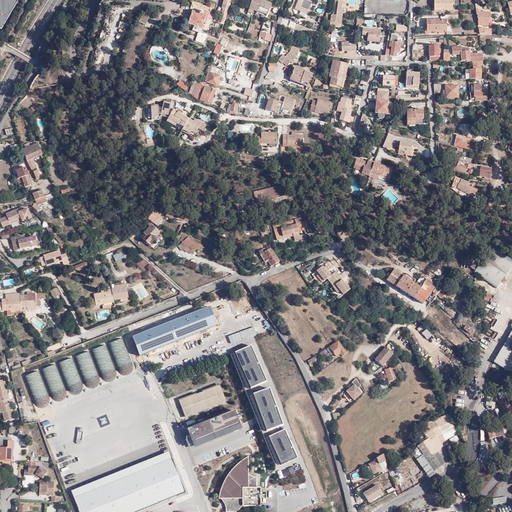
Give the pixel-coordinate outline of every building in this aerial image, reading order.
[(0,0),(0,29),(1,30),(18,0),(0,0)] [(231,2),(231,0),(223,0),(221,8),(223,9),(218,23),(216,22),(215,24),(220,26),(217,34),(220,35),(222,28),(231,2)] [(260,0),(251,0),(251,3),(253,4),(253,5),(259,8),(258,11),(268,15),(272,4),(260,0)] [(302,0),(303,0),(302,0),(298,0),(296,4),(300,5),(300,7),(303,8),(302,11),(307,12),(308,9),(309,9),(311,2),(305,0),(302,0)] [(452,10),(451,0),(433,0),(434,9),(443,9),(443,10),(452,10)] [(192,31),(198,33),(200,34),(201,29),(206,31),(210,21),(211,21),(212,17),(208,15),(211,8),(192,3),(190,8),(193,9),(188,24),(194,26),(192,31)] [(477,18),(478,25),(482,25),(482,23),(489,23),(488,16),(490,17),(490,12),(479,12),(478,12),(477,9),(476,9),(476,15),(477,15),(477,18)] [(149,17),(142,14),(138,22),(145,25),(149,17)] [(482,26),(491,25),(491,17),(490,17),(488,16),(489,23),(482,23),(482,25),(482,26)] [(446,19),(429,20),(429,22),(426,22),(426,30),(447,30),(446,19)] [(380,30),(362,29),(362,36),(367,36),(367,42),(379,42),(380,30)] [(272,36),(265,34),(264,40),(270,42),(272,36)] [(206,38),(198,35),(196,41),(204,44),(206,38)] [(400,43),(387,41),(386,50),(390,50),(389,56),(396,56),(396,51),(399,52),(400,43)] [(217,44),(213,53),(218,55),(222,46),(217,44)] [(428,45),(429,60),(439,59),(438,45),(428,45)] [(293,47),(292,47),(290,51),(294,52),(292,55),(289,53),(285,58),(282,56),(278,61),(281,64),(283,63),(287,66),(291,62),(291,63),(296,58),(297,59),(299,54),(298,53),(299,49),(293,47)] [(460,48),(457,49),(457,47),(451,47),(452,55),(460,54),(461,61),(466,60),(466,61),(468,61),(473,61),(482,61),(482,54),(474,55),(474,53),(469,54),(468,48),(464,48),(460,48)] [(329,77),(331,78),(344,80),(347,65),(332,62),(329,77)] [(294,66),(290,76),(308,83),(311,74),(298,69),(298,68),(294,66)] [(216,75),(219,70),(212,67),(211,69),(210,72),(208,71),(204,81),(216,86),(219,76),(216,75)] [(465,70),(465,79),(468,79),(481,79),(480,67),(473,67),(473,70),(465,70)] [(413,86),(419,86),(420,74),(413,74),(413,70),(407,70),(407,74),(406,87),(413,87),(413,86)] [(308,83),(290,76),(289,79),(307,86),(308,83)] [(382,86),(398,86),(398,84),(398,77),(393,77),(382,77),(382,86)] [(343,87),(344,81),(344,80),(331,78),(330,87),(342,90),(342,87),(343,87)] [(194,79),(189,94),(197,99),(202,84),(202,83),(194,79)] [(181,81),(177,86),(183,90),(186,92),(189,87),(181,81)] [(487,100),(487,96),(484,96),(483,85),(473,85),(473,97),(475,97),(475,101),(487,100)] [(200,100),(207,103),(209,97),(210,97),(212,89),(213,89),(202,86),(201,91),(202,92),(200,100)] [(446,87),(446,91),(446,97),(446,98),(459,98),(459,87),(446,87)] [(245,88),(243,95),(251,97),(253,90),(245,88)] [(209,97),(207,103),(211,104),(216,90),(212,89),(210,97),(209,97)] [(352,100),(342,98),(340,103),(339,102),(337,111),(341,113),(339,120),(351,124),(353,118),(349,116),(352,109),(350,108),(352,100)] [(270,111),(268,117),(274,118),(276,112),(278,104),(279,102),(269,99),(266,109),(270,111)] [(315,109),(322,112),(328,113),(331,103),(317,99),(317,102),(312,101),(309,111),(314,112),(315,109)] [(296,112),(296,113),(300,113),(301,111),(302,111),(303,103),(303,101),(298,100),(297,101),(291,100),(289,108),(293,109),(293,111),(296,112)] [(376,114),(376,115),(378,115),(378,117),(380,119),(383,119),(384,118),(385,115),(387,115),(388,102),(377,101),(376,101),(375,114),(376,114)] [(169,104),(163,112),(171,118),(169,120),(176,124),(174,127),(177,130),(181,126),(184,129),(182,131),(185,134),(194,122),(190,118),(188,121),(185,119),(179,114),(175,111),(177,109),(169,104)] [(413,111),(413,110),(407,110),(407,122),(416,122),(415,120),(415,118),(418,118),(418,120),(424,119),(423,110),(413,111)] [(362,116),(357,130),(359,131),(360,130),(362,130),(362,129),(366,117),(362,116)] [(261,145),(282,145),(282,134),(268,133),(267,137),(261,136),(261,145)] [(390,146),(394,138),(393,135),(388,133),(382,148),(385,150),(387,145),(390,146)] [(290,148),(310,148),(310,136),(291,136),(290,148)] [(461,143),(460,147),(471,150),(472,147),(468,146),(468,144),(472,145),(474,140),(469,138),(469,140),(462,138),(463,137),(455,136),(454,142),(461,143)] [(241,148),(249,145),(247,138),(239,141),(241,148)] [(477,152),(492,155),(491,140),(487,140),(487,149),(479,147),(477,152)] [(411,152),(411,148),(412,144),(400,142),(398,150),(404,151),(404,154),(412,155),(412,152),(411,152)] [(38,144),(22,150),(27,161),(33,159),(33,160),(36,159),(35,157),(42,154),(39,147),(41,146),(40,145),(39,145),(38,144)] [(392,180),(396,169),(389,166),(389,168),(380,165),(381,164),(374,161),(373,163),(362,159),(359,169),(368,173),(367,175),(375,178),(375,180),(382,182),(384,177),(392,180)] [(456,161),(453,171),(461,174),(462,172),(468,174),(468,173),(471,174),(472,170),(470,170),(471,166),(466,164),(465,167),(460,165),(461,163),(456,161)] [(24,176),(28,175),(24,164),(19,165),(20,170),(16,171),(19,179),(22,177),(21,175),(24,174),(24,176)] [(36,180),(41,178),(39,172),(37,172),(37,171),(36,171),(33,165),(30,166),(32,172),(33,172),(36,180)] [(485,178),(491,180),(491,168),(480,167),(479,176),(485,177),(485,178)] [(17,179),(19,187),(24,185),(25,188),(30,186),(31,185),(28,175),(24,176),(24,174),(21,175),(22,177),(19,179),(17,179)] [(455,177),(455,178),(454,182),(452,186),(464,191),(464,192),(475,197),(478,191),(471,188),(472,187),(468,186),(469,183),(455,177)] [(286,187),(295,197),(292,185),(286,187)] [(307,188),(313,194),(317,190),(314,188),(313,188),(310,185),(307,188)] [(74,188),(73,186),(60,190),(60,191),(56,193),(57,194),(61,193),(62,194),(76,190),(75,188),(74,188)] [(263,204),(295,197),(286,187),(261,192),(263,204)] [(38,206),(47,202),(45,197),(43,197),(41,191),(40,191),(40,189),(37,190),(35,191),(36,193),(33,194),(36,204),(33,205),(34,206),(32,207),(36,212),(37,212),(41,210),(38,206)] [(146,216),(153,207),(150,204),(143,214),(146,216)] [(157,210),(153,207),(146,216),(150,220),(157,210)] [(9,213),(5,214),(6,217),(0,219),(0,223),(2,227),(9,224),(9,225),(18,221),(18,220),(21,220),(21,222),(30,218),(26,209),(18,212),(16,210),(9,213)] [(186,223),(191,218),(164,209),(162,214),(186,223)] [(300,237),(306,236),(304,229),(314,227),(312,217),(301,219),(301,222),(280,226),(281,231),(288,229),(289,236),(299,234),(300,237)] [(150,246),(160,235),(155,230),(156,228),(147,220),(135,233),(150,246)] [(175,238),(178,235),(169,228),(166,232),(175,238)] [(288,229),(281,231),(283,240),(289,239),(289,236),(288,229)] [(63,244),(54,232),(52,234),(60,245),(63,244)] [(36,245),(34,236),(24,238),(24,237),(19,235),(9,237),(13,251),(36,245)] [(187,252),(199,243),(190,237),(179,245),(187,252)] [(259,247),(257,249),(265,261),(267,260),(271,265),(279,261),(268,244),(260,249),(259,247)] [(474,272),(496,288),(511,265),(511,259),(493,246),(478,266),(473,262),(470,267),(475,270),(474,272)] [(62,266),(67,264),(64,253),(59,255),(57,250),(42,255),(43,256),(38,258),(41,266),(45,265),(46,266),(61,262),(62,266)] [(76,272),(89,265),(86,259),(74,266),(76,272)] [(143,270),(148,264),(144,260),(136,264),(143,270)] [(344,281),(334,270),(329,274),(325,270),(328,268),(325,263),(322,266),(321,264),(315,269),(317,273),(315,274),(321,281),(326,277),(337,291),(339,289),(342,293),(350,286),(345,280),(344,281)] [(412,297),(410,280),(394,268),(390,273),(387,272),(384,276),(412,297)] [(412,297),(423,304),(434,287),(425,280),(420,287),(410,280),(412,297)] [(112,300),(127,297),(124,283),(112,285),(112,287),(100,289),(100,292),(91,293),(94,305),(112,302),(112,300)] [(436,286),(432,291),(434,293),(432,295),(435,297),(436,295),(442,299),(445,294),(436,286)] [(54,297),(60,294),(56,287),(50,290),(54,297)] [(28,294),(21,294),(21,297),(22,308),(23,308),(23,310),(29,310),(28,306),(36,306),(36,305),(35,293),(35,291),(28,292),(28,294)] [(21,297),(5,297),(1,298),(1,301),(0,301),(0,310),(12,309),(22,308),(21,297)] [(359,315),(364,309),(350,297),(345,303),(359,315)] [(191,304),(179,308),(159,315),(160,320),(193,309),(191,304)] [(464,328),(469,333),(473,329),(467,324),(464,328)] [(427,328),(421,332),(426,339),(431,335),(427,328)] [(511,330),(494,362),(511,373),(511,371),(511,330)] [(95,361),(102,359),(111,355),(121,352),(130,349),(132,348),(127,332),(18,373),(23,387),(25,386),(36,382),(44,380),(55,376),(63,373),(76,368),(81,367),(95,361)] [(340,355),(341,357),(349,351),(347,348),(344,349),(339,343),(331,348),(330,346),(308,361),(309,364),(325,353),(327,356),(331,354),(332,356),(335,354),(337,357),(340,355)] [(250,386),(267,380),(254,344),(232,351),(235,358),(274,468),(278,466),(280,470),(299,463),(297,457),(287,427),(278,431),(277,427),(284,424),(271,386),(252,392),(250,386)] [(206,361),(229,352),(227,347),(204,355),(206,361)] [(393,354),(386,347),(375,359),(383,367),(386,364),(384,362),(393,354)] [(130,349),(121,352),(123,357),(132,354),(130,349)] [(111,355),(102,359),(104,364),(113,360),(111,355)] [(97,368),(95,361),(81,367),(83,373),(97,368)] [(387,380),(396,379),(394,367),(385,369),(387,380)] [(79,375),(76,368),(63,373),(65,380),(79,375)] [(501,369),(497,376),(505,381),(509,374),(501,369)] [(59,388),(55,376),(44,380),(48,391),(59,388)] [(361,383),(356,377),(352,382),(354,384),(351,388),(346,392),(353,399),(363,390),(359,385),(361,383)] [(6,395),(3,381),(0,381),(0,412),(2,421),(12,419),(9,402),(6,403),(4,396),(6,395)] [(36,382),(25,386),(29,399),(41,394),(36,382)] [(186,416),(227,400),(220,384),(179,400),(186,416)] [(511,402),(503,385),(496,389),(506,407),(511,402)] [(493,410),(496,401),(488,399),(486,409),(493,410)] [(195,444),(243,428),(236,408),(189,425),(195,444)] [(446,423),(448,426),(450,425),(453,424),(449,414),(432,421),(435,426),(433,427),(434,429),(426,432),(429,438),(435,435),(436,436),(439,435),(436,428),(446,423)] [(486,429),(490,439),(503,434),(501,429),(494,431),(492,427),(486,429)] [(453,446),(460,442),(456,434),(449,439),(453,446)] [(7,438),(0,437),(0,447),(10,447),(10,441),(7,441),(7,438)] [(428,476),(432,473),(446,463),(429,438),(418,446),(411,451),(428,476)] [(10,460),(10,447),(0,447),(0,466),(4,466),(4,461),(10,460)] [(80,511),(133,511),(187,493),(172,452),(72,487),(80,511)] [(379,470),(381,473),(389,469),(382,455),(374,459),(375,460),(368,464),(373,473),(379,470)] [(249,473),(249,456),(244,458),(237,464),(230,471),(225,478),(222,485),(218,498),(221,498),(226,506),(226,511),(237,511),(242,505),(261,505),(261,502),(267,502),(267,491),(261,491),(261,487),(257,487),(257,476),(254,476),(249,473)] [(35,465),(35,461),(26,461),(25,469),(23,469),(23,475),(29,476),(30,474),(33,474),(38,476),(42,479),(47,470),(38,465),(35,465)] [(282,470),(284,476),(296,472),(294,466),(282,470)] [(47,493),(47,495),(53,495),(53,480),(46,481),(46,482),(39,482),(38,493),(47,493)] [(368,500),(382,492),(376,482),(362,491),(368,500)]
